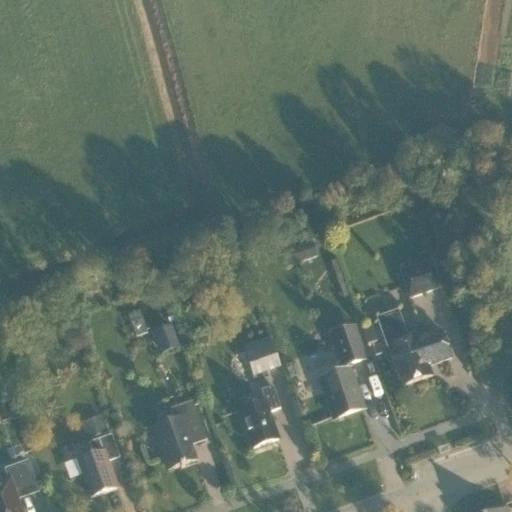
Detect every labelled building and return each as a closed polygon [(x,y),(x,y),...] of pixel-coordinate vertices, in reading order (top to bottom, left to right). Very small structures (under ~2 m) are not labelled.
[(281,252),(287,268),(318,258),(312,242),(281,252)] [(442,290),(432,260),(399,272),(409,301),(442,290)] [(343,276),(336,278),(344,300),(350,297),(343,276)] [(408,341),(398,311),(377,318),(402,388),(432,377),(429,367),(451,359),(441,331),(419,339),(418,337),(408,341)] [(372,326),(362,330),(367,346),(377,343),(372,326)] [(180,350),(173,327),(152,334),(160,356),(180,350)] [(368,362),(356,327),(330,336),(342,371),(368,362)] [(280,368),(269,337),(243,346),(254,377),(280,368)] [(320,381),(334,421),(363,410),(349,371),(320,381)] [(239,412),(252,450),(278,441),(269,414),(280,410),(272,387),(260,391),(265,403),(239,412)] [(202,429),(193,402),(169,410),(173,422),(151,430),(157,445),(159,444),(168,471),(196,461),(187,434),(202,429)] [(86,441),(108,433),(102,417),(80,425),(86,441)] [(119,459),(111,436),(89,444),(93,457),(78,462),(91,499),(116,490),(107,463),(119,459)] [(0,511),(21,511),(15,493),(35,486),(27,463),(6,471),(9,480),(0,483),(0,511)]
